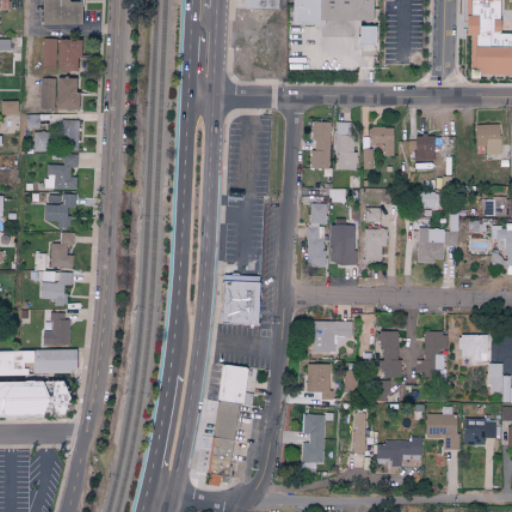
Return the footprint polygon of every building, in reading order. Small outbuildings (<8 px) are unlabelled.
[(79,25),(79,3),(67,3),(66,0),(39,0),(40,26),(79,25)] [(241,0),(241,8),(277,9),(276,0),(241,0)] [(290,0),(290,25),(316,26),(316,21),(371,21),(371,0),(290,0)] [(511,34),(498,34),(497,0),(465,0),(465,35),(469,35),(468,70),(477,70),(477,76),(511,76),(511,34)] [(373,46),(373,27),(356,26),(356,45),(373,46)] [(0,39),(0,51),(9,51),(9,40),(0,39)] [(41,70),(75,71),(75,59),(79,59),(79,40),(41,39),(41,70)] [(40,109),(54,109),(54,78),(40,78),(40,109)] [(77,93),(74,93),(74,79),(55,78),(54,110),(76,111),(77,93)] [(0,101),(0,114),(17,115),(17,101),(0,101)] [(77,150),(77,121),(61,121),(60,150),(77,150)] [(308,168),(328,169),(330,122),(310,121),(310,140),(313,140),(313,151),(309,151),(308,168)] [(355,170),(356,152),(353,152),(353,132),(347,132),(347,122),(334,122),(334,152),(336,153),(335,170),(355,170)] [(499,155),(498,125),(474,125),(474,146),(484,146),(484,155),(499,155)] [(392,156),(392,127),(367,128),(368,144),(382,143),(382,156),(392,156)] [(32,133),(33,152),(49,152),(48,132),(32,133)] [(433,160),(432,135),(414,135),(414,141),(408,141),(409,161),(433,160)] [(361,169),(370,169),(370,150),(362,150),(361,169)] [(75,189),(75,178),(69,178),(69,168),(75,168),(75,154),(63,154),(62,165),(45,165),(45,189),(75,189)] [(440,192),(415,192),(415,208),(440,208),(440,192)] [(74,195),(62,194),(62,205),(43,205),(42,221),(56,221),(56,228),(67,228),(68,207),(74,207),(74,195)] [(506,216),(507,199),(484,198),(483,215),(506,216)] [(324,224),(325,204),(309,203),(308,223),(324,224)] [(378,208),(363,207),(362,221),(378,222),(378,208)] [(505,275),(511,274),(511,223),(503,224),(503,226),(490,226),(490,240),(496,240),(495,248),(505,248),(505,275)] [(329,265),(354,265),(353,225),(328,225),(329,265)] [(304,267),(323,267),(323,239),(318,239),(318,227),(305,227),(304,267)] [(415,262),(442,263),(443,229),(416,228),(415,262)] [(363,229),(362,265),(380,265),(380,247),(385,247),(385,229),(363,229)] [(72,232),(60,232),(59,244),(49,244),(49,267),(71,267),(71,256),(65,255),(65,246),(72,246),(72,232)] [(70,285),(71,272),(41,271),(40,299),(54,299),(53,305),(64,306),(65,285),(70,285)] [(255,325),(257,279),(221,277),(219,324),(255,325)] [(66,313),(49,313),(49,331),(41,331),(41,345),(66,344),(66,313)] [(350,336),(350,321),(310,320),(310,352),(333,352),(333,336),(350,336)] [(396,330),(379,330),(379,360),(376,360),(376,369),(382,369),(382,377),(399,377),(399,360),(395,360),(396,330)] [(422,331),(423,360),(414,360),(414,376),(443,376),(442,351),(445,351),(445,331),(422,331)] [(457,334),(457,355),(468,356),(468,361),(486,361),(487,335),(457,334)] [(0,376),(23,376),(23,364),(31,363),(31,373),(74,373),(74,350),(0,351),(0,376)] [(331,399),(332,390),(327,390),(328,364),(305,363),(304,392),(319,392),(319,399),(331,399)] [(486,392),(500,392),(500,363),(487,363),(486,392)] [(246,367),(222,364),(217,400),(249,404),(251,393),(242,392),(246,367)] [(508,402),(509,376),(501,375),(500,402),(508,402)] [(373,401),(386,400),(386,380),(373,380),(373,401)] [(64,382),(0,383),(0,416),(40,416),(40,407),(44,407),(45,417),(65,417),(64,382)] [(236,403),(217,400),(207,473),(226,476),(236,403)] [(424,414),(425,438),(443,437),(443,449),(456,449),(455,406),(441,407),(441,413),(424,414)] [(351,452),(363,452),(364,413),(352,412),(351,452)] [(300,443),(300,462),(321,462),(323,414),(301,414),(301,433),(307,433),(307,443),(300,443)] [(483,445),(483,437),(494,438),(495,420),(463,419),(462,444),(483,445)] [(399,454),(419,455),(419,437),(408,436),(408,441),(374,441),(374,458),(389,459),(389,466),(399,466),(399,454)]
